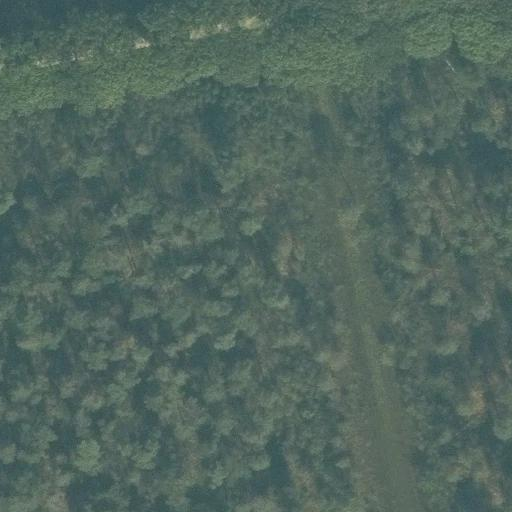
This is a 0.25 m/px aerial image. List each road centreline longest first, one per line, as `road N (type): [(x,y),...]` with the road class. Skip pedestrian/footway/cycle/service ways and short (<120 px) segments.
road 1 (track): [(303,0),(402,511)]
road 2 (track): [(379,0),(0,67)]
